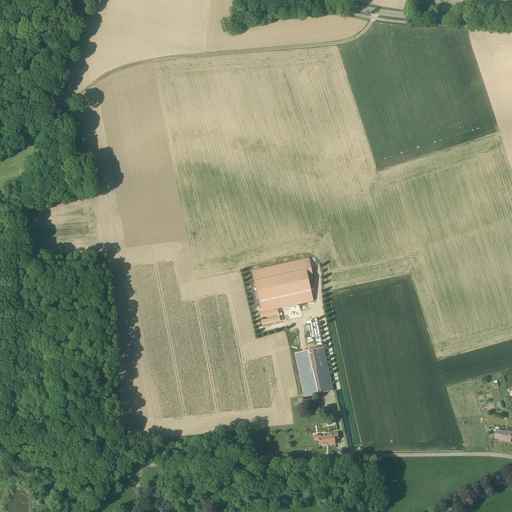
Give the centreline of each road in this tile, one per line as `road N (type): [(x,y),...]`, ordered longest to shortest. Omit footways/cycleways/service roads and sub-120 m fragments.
road 1 (unclassified): [(98,464),(511,455)]
road 2 (track): [(70,55),(32,158),(24,220),(30,271),(43,294),(47,442)]
road 3 (track): [(48,118),(122,67),(338,42),(359,35),(373,11)]
road 4 (tertiary): [(511,22),(373,11),(334,0)]
